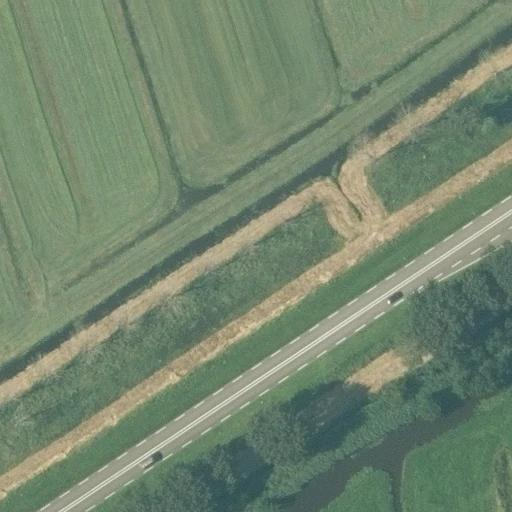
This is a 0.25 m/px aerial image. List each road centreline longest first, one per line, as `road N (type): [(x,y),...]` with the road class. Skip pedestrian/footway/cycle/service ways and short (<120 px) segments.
road 1 (primary): [(61,511),(511,211)]
road 2 (track): [(241,511),(511,344)]
